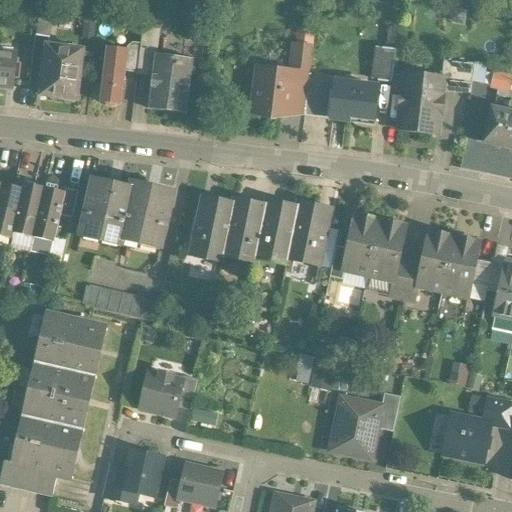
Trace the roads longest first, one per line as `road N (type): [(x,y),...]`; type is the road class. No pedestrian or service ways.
road 1 (residential): [(511,198),(0,125)]
road 2 (residential): [(256,457),(481,511)]
road 3 (residential): [(117,424),(256,457)]
